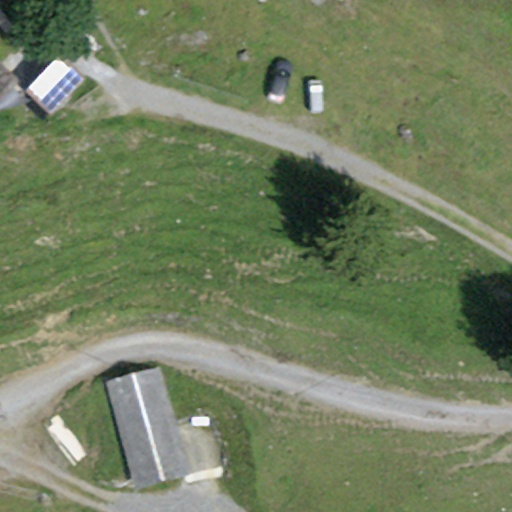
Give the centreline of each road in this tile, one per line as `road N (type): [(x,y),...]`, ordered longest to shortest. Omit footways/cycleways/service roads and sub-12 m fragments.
road 1 (track): [(0,410),(101,351),(149,339),(194,343),(447,416),(511,414)]
road 2 (track): [(123,86),(231,117),(381,176),(511,254)]
road 3 (track): [(0,433),(26,467),(89,497),(172,500)]
